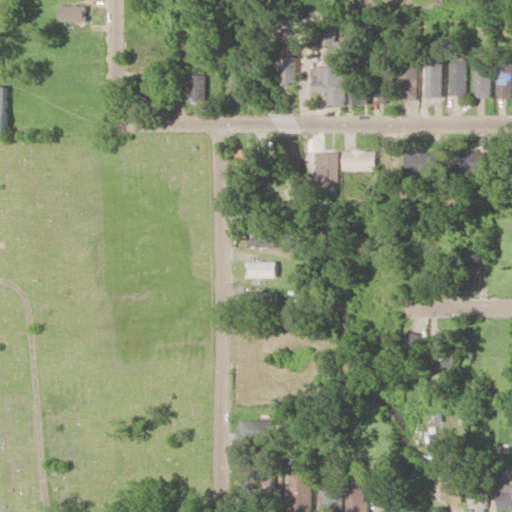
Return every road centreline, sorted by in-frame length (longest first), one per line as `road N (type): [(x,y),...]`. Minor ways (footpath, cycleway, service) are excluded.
road 1 (residential): [(226,511),(226,124)]
road 2 (residential): [(511,120),(226,124),(125,115)]
